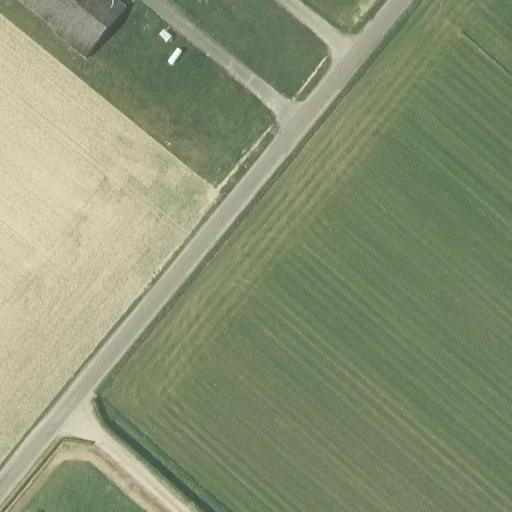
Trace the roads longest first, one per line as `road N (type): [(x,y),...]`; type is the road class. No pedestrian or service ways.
road 1 (unclassified): [(401,0),(0,489)]
road 2 (unknown): [(64,411),(182,511)]
